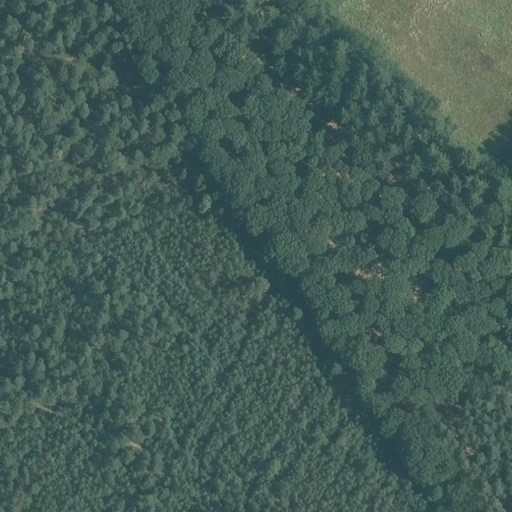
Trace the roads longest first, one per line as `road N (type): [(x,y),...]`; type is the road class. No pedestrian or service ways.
road 1 (track): [(455,511),(123,0)]
road 2 (track): [(128,511),(154,452),(0,383)]
